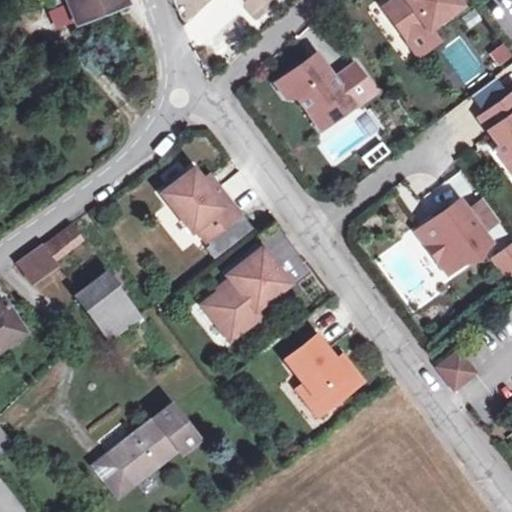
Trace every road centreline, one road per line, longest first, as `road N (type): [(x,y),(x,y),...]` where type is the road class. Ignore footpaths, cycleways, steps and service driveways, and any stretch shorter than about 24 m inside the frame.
road 1 (residential): [(208,98),(511,508)]
road 2 (residential): [(0,256),(115,178),(184,90)]
road 3 (residential): [(208,98),(316,0)]
